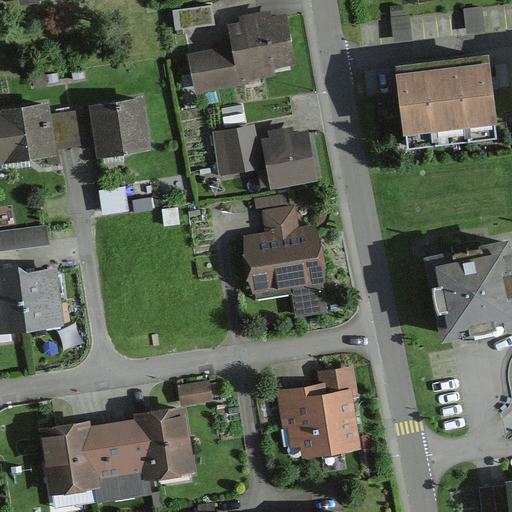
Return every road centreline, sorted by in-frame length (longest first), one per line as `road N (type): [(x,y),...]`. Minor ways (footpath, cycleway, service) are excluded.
road 1 (residential): [(106,375),(389,334)]
road 2 (tertiary): [(389,334),(333,61)]
road 3 (residential): [(511,39),(333,61)]
road 4 (residential): [(83,219),(106,375)]
road 5 (tertiary): [(415,461),(389,334)]
